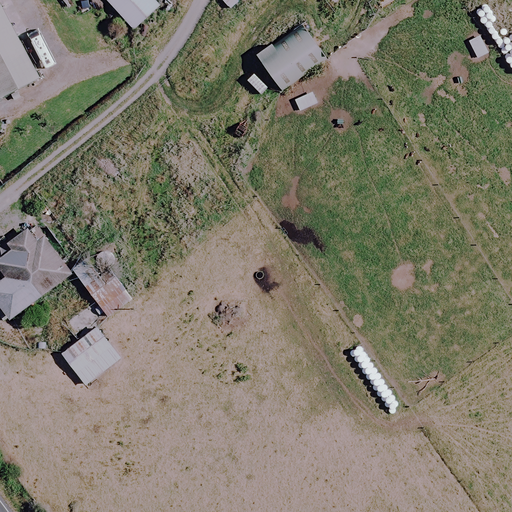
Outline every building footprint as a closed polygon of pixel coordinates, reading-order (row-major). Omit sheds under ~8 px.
[(0,0),(0,99),(0,101),(47,76),(7,0),(0,0)] [(163,6),(156,0),(107,0),(137,31),(163,6)] [(328,56),(305,25),(261,58),(283,88),(328,56)] [(44,241),(35,229),(15,244),(18,248),(0,260),(0,264),(9,278),(0,284),(0,303),(12,320),(74,276),(48,239),(44,241)] [(132,303),(97,258),(77,274),(111,318),(132,303)] [(124,359),(100,327),(65,355),(88,386),(124,359)]
